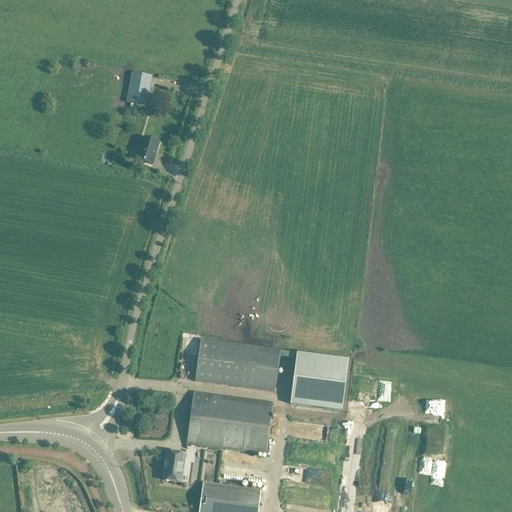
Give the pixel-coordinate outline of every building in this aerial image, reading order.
[(131,72),(125,102),(145,106),(150,76),(131,72)] [(157,151),(159,143),(143,138),(136,161),(152,166),(157,151)] [(195,382),(274,393),(280,351),(200,340),(195,382)] [(348,360),(297,354),(290,405),(342,412),(348,360)] [(385,373),(392,374),(393,364),(386,363),(385,373)] [(186,445),(266,456),(273,404),(193,393),(186,445)] [(166,452),(165,463),(166,463),(164,481),(162,480),(162,481),(181,484),(185,455),(166,452)] [(258,511),(261,492),(203,484),(198,511),(258,511)]
